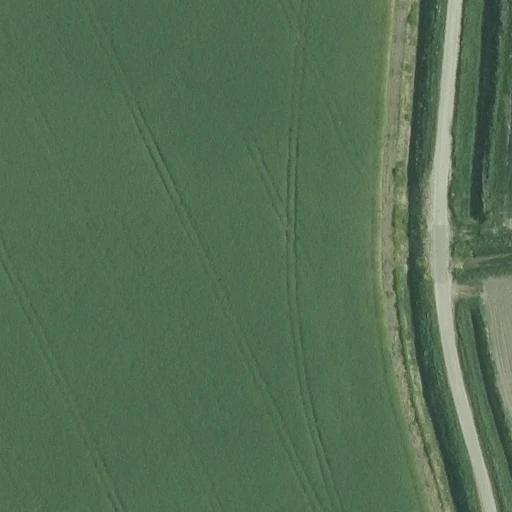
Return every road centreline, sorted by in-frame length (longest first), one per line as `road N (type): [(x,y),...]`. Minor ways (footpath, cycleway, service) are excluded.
road 1 (unclassified): [(436,209),(0,215)]
road 2 (unclassified): [(436,209),(460,400),(486,468),(492,511)]
road 3 (unclassified): [(436,209),(460,0)]
